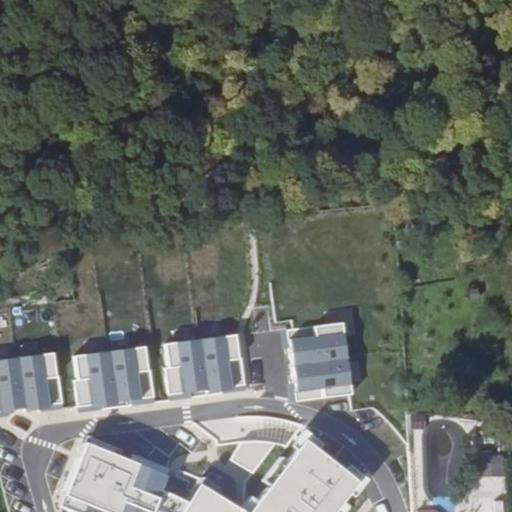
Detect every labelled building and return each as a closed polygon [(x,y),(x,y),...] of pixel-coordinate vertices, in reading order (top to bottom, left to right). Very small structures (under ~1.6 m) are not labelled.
[(291,337),(298,402),(348,397),(340,323),(316,326),(317,334),(291,337)] [(167,396),(243,385),(237,336),(164,345),(167,370),(163,370),(167,396)] [(76,406),(153,396),(146,347),(73,356),(76,381),(73,381),(76,406)] [(0,412),(60,405),(53,353),(0,359),(0,412)] [(168,473),(79,440),(57,507),(68,511),(333,511),(358,481),(304,434),(244,511),(242,511),(197,484),(186,501),(162,490),(168,473)]
